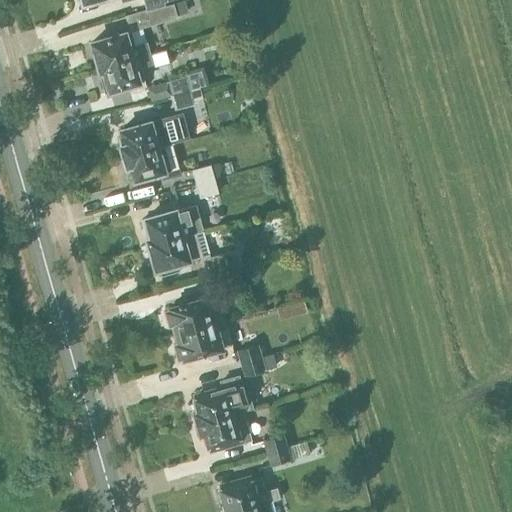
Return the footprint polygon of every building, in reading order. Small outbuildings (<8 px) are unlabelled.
[(140,28),(177,18),(176,15),(188,12),(184,0),(165,5),(146,11),(136,14),(140,28)] [(143,0),(146,9),(146,11),(165,5),(164,2),(168,1),(167,0),(143,0)] [(97,68),(149,53),(146,42),(134,45),(130,31),(90,42),(97,68)] [(152,64),(149,53),(97,68),(98,72),(102,71),(104,79),(101,80),(104,93),(126,87),(127,90),(132,92),(137,92),(141,89),(144,86),(143,82),(144,81),(140,67),(152,64)] [(157,84),(161,98),(171,95),(190,90),(200,87),(209,85),(203,66),(185,71),(186,76),(167,81),(157,84)] [(193,101),(190,90),(171,95),(175,110),(193,104),(193,101)] [(162,144),(159,135),(155,119),(119,129),(121,134),(117,135),(123,156),(172,141),(162,144)] [(181,172),(172,141),(123,156),(128,176),(132,175),(133,179),(161,171),(163,177),(181,172)] [(195,184),(215,179),(211,165),(192,170),(195,184)] [(219,193),(215,179),(195,184),(199,198),(219,193)] [(187,233),(185,224),(180,207),(140,219),(144,230),(147,229),(150,237),(146,238),(147,244),(182,234),(187,233)] [(187,233),(182,234),(147,244),(155,269),(159,268),(161,276),(180,270),(178,263),(194,258),(200,256),(205,275),(243,266),(238,249),(210,256),(202,230),(188,234),(187,233)] [(222,290),(242,286),(239,272),(219,277),(222,290)] [(172,334),(224,320),(216,293),(169,307),(170,310),(165,311),(172,334)] [(231,345),(224,320),(172,334),(178,356),(182,355),(183,359),(231,345)] [(240,363),(262,357),(258,344),(237,350),(240,363)] [(272,354),(262,357),(265,369),(276,366),(272,354)] [(262,357),(240,363),(244,375),(265,369),(262,357)] [(192,402),(196,413),(195,414),(197,424),(197,423),(242,411),(253,408),(245,380),(241,381),(240,376),(221,381),(223,389),(194,397),(195,401),(192,402)] [(197,423),(197,424),(200,434),(201,434),(205,446),(208,445),(209,449),(240,440),(241,444),(251,441),(249,435),(242,411),(197,423)] [(288,447),(287,446),(284,434),(263,440),(266,453),(288,447)] [(288,447),(266,453),(270,465),(291,459),(288,447)] [(277,487),(264,490),(260,477),(251,480),(250,478),(218,487),(225,511),(228,511),(280,497),(277,487)] [(280,498),(280,497),(228,511),(270,511),(268,502),(280,498)]
